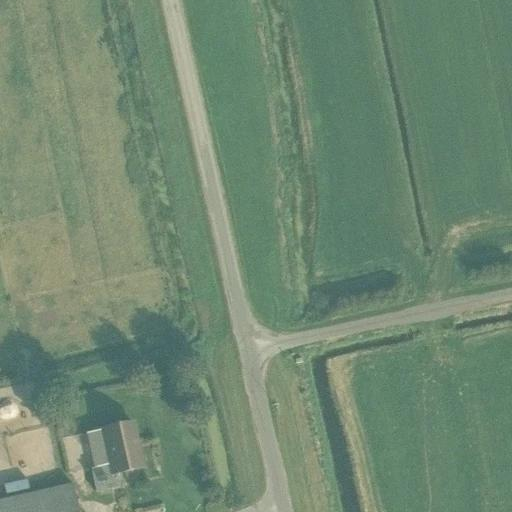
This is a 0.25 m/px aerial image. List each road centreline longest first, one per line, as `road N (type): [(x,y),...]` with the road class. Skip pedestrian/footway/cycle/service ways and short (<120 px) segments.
road 1 (unclassified): [(164,0),(251,350)]
road 2 (unclassified): [(251,350),(511,296)]
road 3 (unclassified): [(287,511),(251,350)]
